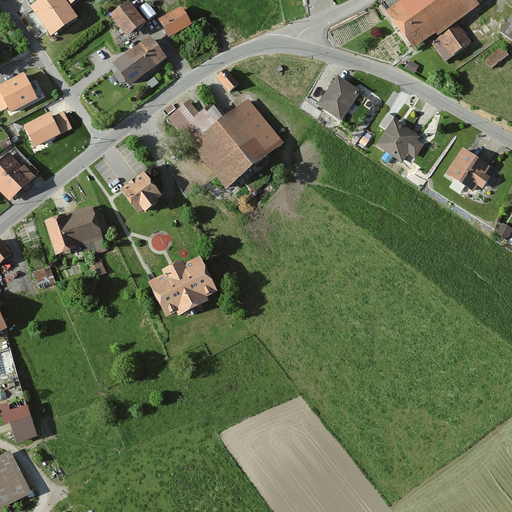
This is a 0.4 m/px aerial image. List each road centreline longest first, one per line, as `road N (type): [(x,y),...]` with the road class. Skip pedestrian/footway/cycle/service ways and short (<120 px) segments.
road 1 (tertiary): [(282,47),(392,75),(511,142)]
road 2 (tertiary): [(102,145),(232,53),(282,47)]
road 3 (residential): [(0,5),(102,145)]
road 4 (tertiary): [(0,227),(102,145)]
